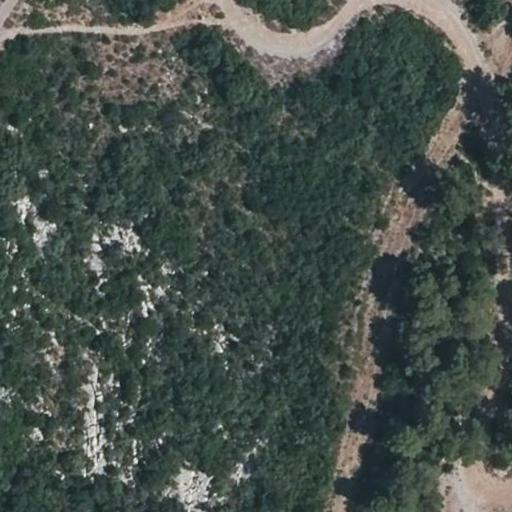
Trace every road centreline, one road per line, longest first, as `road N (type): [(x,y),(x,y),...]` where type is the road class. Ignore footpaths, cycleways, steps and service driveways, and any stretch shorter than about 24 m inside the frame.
road 1 (track): [(417,0),(462,41),(494,158),(493,305),(462,451),(472,484),(504,497),(511,483)]
road 2 (track): [(332,511),(422,165),(511,15)]
road 3 (track): [(225,0),(262,39),(305,48),(365,0)]
